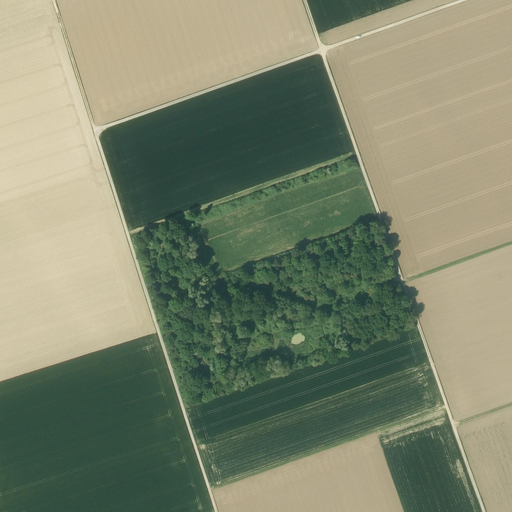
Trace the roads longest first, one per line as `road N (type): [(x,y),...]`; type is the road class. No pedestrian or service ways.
road 1 (unclassified): [(215,511),(94,130),(465,0)]
road 2 (track): [(303,0),(483,511)]
road 3 (track): [(208,489),(446,405)]
road 4 (track): [(53,0),(94,130)]
